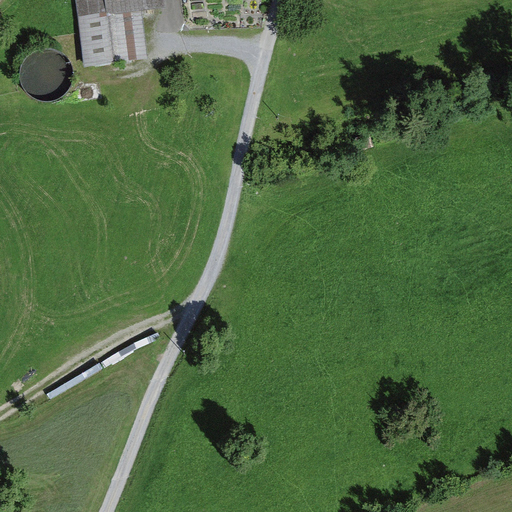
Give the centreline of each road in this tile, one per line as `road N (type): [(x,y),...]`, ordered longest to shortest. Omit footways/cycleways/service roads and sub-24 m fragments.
road 1 (track): [(110,511),(217,263),(284,0)]
road 2 (track): [(0,430),(202,298)]
road 3 (track): [(92,79),(137,76),(157,62),(169,0)]
